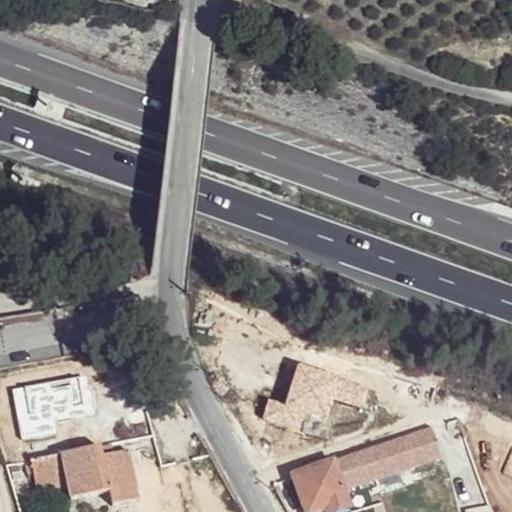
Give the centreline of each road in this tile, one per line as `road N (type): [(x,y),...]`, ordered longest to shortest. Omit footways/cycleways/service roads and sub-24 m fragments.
road 1 (motorway): [(0,121),(511,309)]
road 2 (motorway): [(511,240),(0,57)]
road 3 (tertiary): [(204,0),(167,278),(172,322),(216,434),(259,511)]
